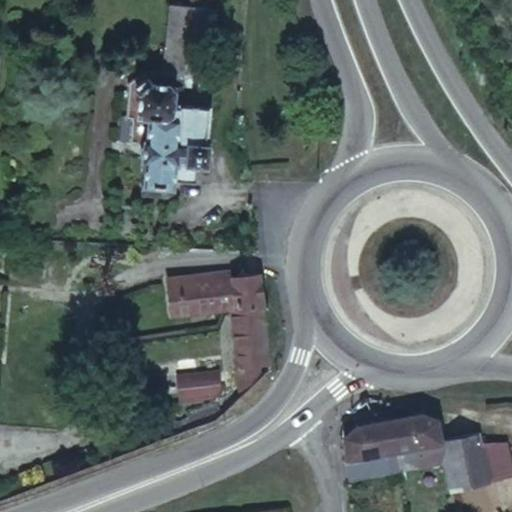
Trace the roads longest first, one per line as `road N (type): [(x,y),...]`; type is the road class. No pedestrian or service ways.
road 1 (primary): [(302,299),(284,384),(252,424),(191,465)]
road 2 (primary): [(511,165),(474,117),(410,0)]
road 3 (primary): [(449,166),(401,96),(361,0)]
road 4 (primary): [(318,0),(354,102),(343,175)]
road 5 (primary): [(343,175),(301,230),(302,299)]
road 6 (primary): [(511,277),(504,223),(472,180),(449,166)]
road 7 (unknown): [(311,209),(240,183),(229,166),(226,133)]
road 8 (primary): [(191,465),(74,511)]
road 9 (primary): [(191,465),(263,445),(303,419)]
